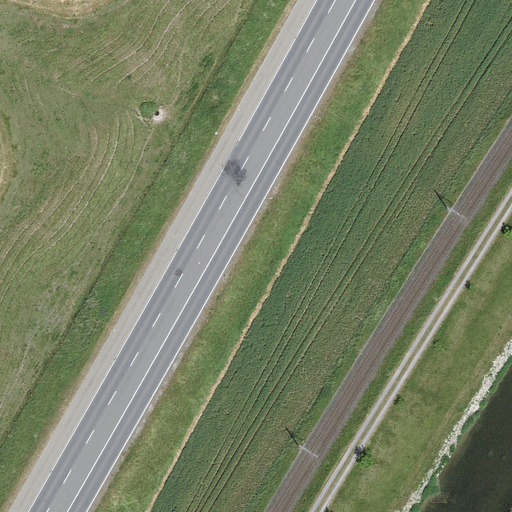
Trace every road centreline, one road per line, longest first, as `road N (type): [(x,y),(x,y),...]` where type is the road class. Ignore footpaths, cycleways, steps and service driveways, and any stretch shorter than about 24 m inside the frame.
road 1 (primary): [(345,0),(57,511)]
road 2 (track): [(327,511),(511,211)]
